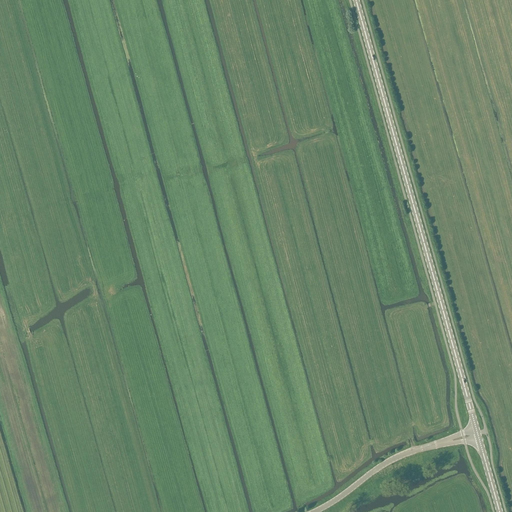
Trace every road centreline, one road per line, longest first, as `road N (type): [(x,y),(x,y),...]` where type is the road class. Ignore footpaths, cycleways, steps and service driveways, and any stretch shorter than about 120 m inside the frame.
road 1 (tertiary): [(477,433),(355,0)]
road 2 (unclassified): [(314,511),(383,464),(445,441)]
